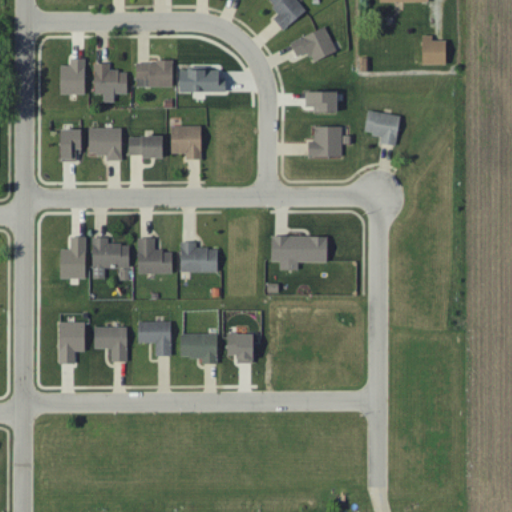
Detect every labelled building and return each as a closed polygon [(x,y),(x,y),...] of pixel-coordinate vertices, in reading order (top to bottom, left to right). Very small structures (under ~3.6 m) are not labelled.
[(281,15),(275,20),(285,32),(309,12),(299,0),(270,0),(269,1),(281,15)] [(292,44),(298,59),(310,53),(315,64),(339,52),(328,28),(292,44)] [(450,65),(451,41),(435,41),(435,36),(426,36),(425,65),(450,65)] [(89,59),(72,59),(72,66),(63,66),(62,95),(88,95),(89,59)] [(137,87),(176,88),(176,63),(137,62),(137,87)] [(95,95),(106,95),(105,103),(117,103),(117,94),(129,95),(130,74),(120,74),(120,71),(112,71),(112,64),(96,64),(95,95)] [(181,92),(230,91),(230,80),(224,80),(224,70),(181,71),(181,92)] [(342,92),(310,92),(310,107),(322,107),(322,113),(343,113),(342,92)] [(400,147),(404,116),(370,112),(367,134),(383,136),(382,144),(400,147)] [(189,160),(206,160),(206,127),(174,127),(173,154),(189,154),(189,160)] [(344,127),(316,127),(317,142),(311,142),(311,158),(344,158),(344,127)] [(108,161),(124,161),(125,129),(92,128),(91,155),(108,155),(108,161)] [(80,162),(80,152),(86,152),(87,130),(64,130),(63,162),(80,162)] [(130,157),(169,158),(169,137),(131,136),(130,157)] [(282,271),(301,271),(301,263),(331,264),(331,237),(274,237),(274,263),(282,263),(282,271)] [(62,280),(89,279),(88,238),(72,238),(72,250),(62,250),(62,280)] [(110,238),(94,239),(94,270),(132,268),(132,245),(110,246),(110,238)] [(139,274),(175,275),(175,252),(158,252),(158,239),(140,239),(139,274)] [(221,273),(221,250),(199,249),(199,243),(184,242),(183,272),(221,273)] [(157,357),(174,357),(174,323),(141,322),(140,344),(158,344),(157,357)] [(78,365),(78,352),(88,353),(89,324),(62,323),(62,364),(78,365)] [(114,362),(130,363),(130,328),(97,328),(97,349),(114,349),(114,362)] [(229,334),(229,356),(240,356),(240,364),(259,364),(260,335),(229,334)] [(221,365),(220,335),(182,335),(182,359),(204,358),(204,365),(221,365)]
